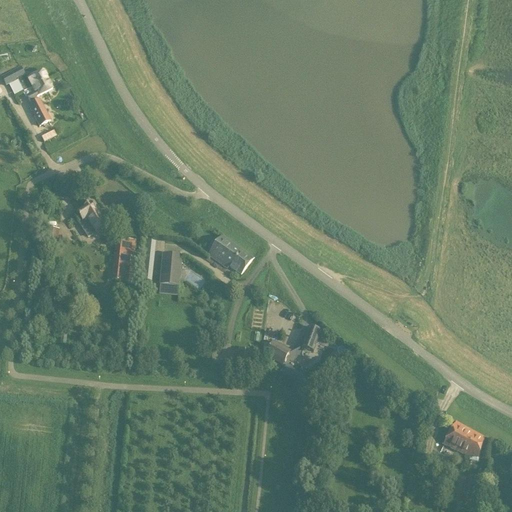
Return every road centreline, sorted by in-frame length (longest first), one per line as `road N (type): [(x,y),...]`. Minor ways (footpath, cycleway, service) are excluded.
road 1 (unclassified): [(511,413),(470,390),(207,190)]
road 2 (track): [(461,0),(419,296)]
road 3 (unclassified): [(207,190),(145,126),(80,0)]
road 4 (unclassified): [(207,190),(183,196),(105,158),(53,171)]
